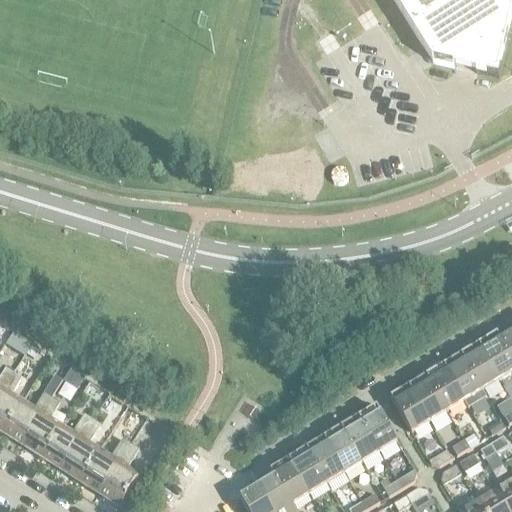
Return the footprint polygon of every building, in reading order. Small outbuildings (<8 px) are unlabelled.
[(391,0),(433,65),(498,80),(511,21),(511,12),(508,6),(509,0),(391,0)] [(498,338),(479,349),(499,383),(511,374),(511,364),(501,347),(502,346),(498,338)] [(511,340),(502,346),(501,347),(511,364),(511,340)] [(479,349),(462,360),(482,393),(499,383),(479,349)] [(462,360),(444,370),(464,404),(468,411),(486,400),(482,393),(462,360)] [(18,366),(10,362),(4,371),(12,376),(18,366)] [(444,370),(427,381),(447,414),(464,404),(444,370)] [(0,395),(12,376),(4,371),(0,377),(0,395)] [(12,376),(0,395),(0,434),(2,435),(22,404),(11,397),(20,382),(12,376)] [(22,404),(2,435),(10,441),(13,436),(24,443),(50,401),(61,384),(53,379),(33,411),(22,404)] [(427,381),(409,392),(429,425),(447,414),(427,381)] [(409,392),(391,402),(411,436),(429,425),(409,392)] [(50,401),(24,443),(35,450),(32,454),(40,460),(60,428),(49,421),(59,406),(50,401)] [(377,411),(359,422),(379,455),(397,444),(377,411)] [(60,428),(40,460),(48,465),(51,461),(62,467),(91,422),(83,417),(74,431),(71,435),(60,428)] [(91,422),(62,467),(73,474),(70,479),(79,484),(99,453),(88,446),(91,442),(99,428),(91,422)] [(359,422),(342,432),(362,466),(379,455),(359,422)] [(499,424),(487,431),(491,437),(503,430),(499,424)] [(344,476),(362,466),(342,432),(324,443),(344,476)] [(503,440),(492,447),(497,455),(508,448),(503,440)] [(99,453),(79,484),(87,490),(90,485),(101,492),(129,447),(121,442),(112,455),(110,460),(99,453)] [(324,443),(307,454),(327,487),(344,476),(324,443)] [(452,450),(457,459),(469,451),(464,443),(452,450)] [(129,447),(101,492),(112,499),(109,503),(118,509),(138,478),(126,470),(129,466),(137,453),(129,447)] [(485,462),(497,455),(492,447),(480,453),(485,462)] [(447,453),(429,464),(431,468),(439,470),(452,462),(447,453)] [(307,454),(289,464),(309,497),(327,487),(307,454)] [(478,468),(472,458),(458,467),(464,476),(478,468)] [(292,508),(293,507),(309,497),(289,464),(271,475),(275,483),(277,482),(292,508)] [(442,477),(440,484),(443,490),(462,478),(456,468),(442,477)] [(415,473),(396,484),(402,492),(414,485),(417,476),(415,473)] [(275,483),(259,493),(270,511),(295,511),(293,507),(292,508),(277,482),(275,483)] [(389,500),(402,492),(396,484),(390,488),(387,482),(380,486),(389,500)] [(506,511),(511,511),(511,485),(503,491),(499,485),(492,489),(506,511)] [(482,511),(506,511),(492,489),(485,493),(489,499),(479,506),(482,511)] [(418,491),(406,499),(411,508),(429,497),(427,493),(418,491)] [(245,511),(270,511),(259,493),(241,504),(245,511)] [(374,497),(361,505),(365,511),(369,511),(380,506),(374,497)] [(404,511),(411,508),(406,499),(393,506),(396,511),(404,511)]
